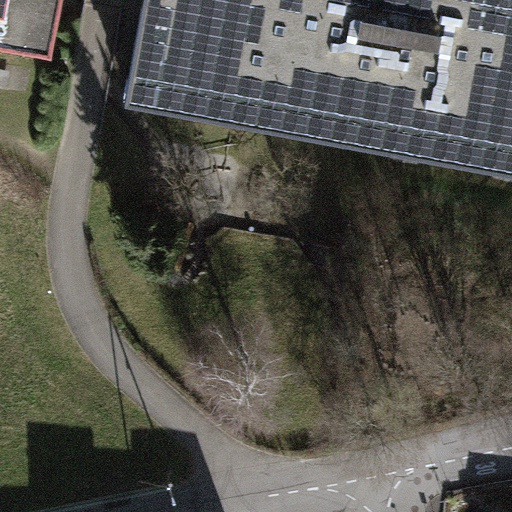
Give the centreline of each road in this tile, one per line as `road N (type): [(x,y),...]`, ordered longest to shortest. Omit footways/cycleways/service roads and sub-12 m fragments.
road 1 (residential): [(374,478),(192,511)]
road 2 (residential): [(511,456),(374,478)]
